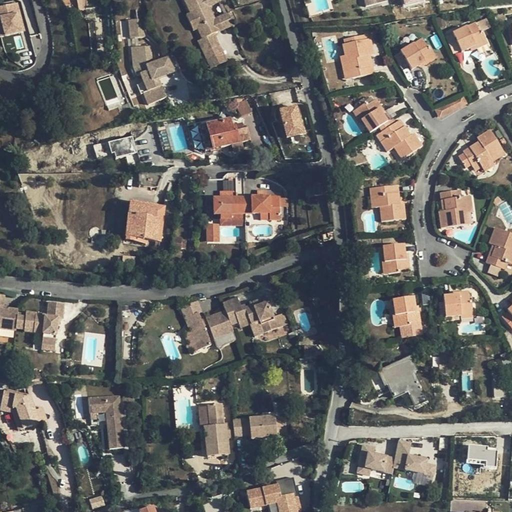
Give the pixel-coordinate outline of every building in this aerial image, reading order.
[(201,49),(203,55),(220,47),(214,34),(234,25),(228,12),(214,18),(209,6),(223,0),(222,0),(197,0),(196,0),(184,0),(190,13),(194,12),(201,29),(198,30),(202,39),(200,40),(203,48),(201,49)] [(0,39),(24,32),(19,17),(21,16),(16,1),(0,6),(0,39)] [(194,12),(186,15),(193,32),(198,30),(201,29),(194,12)] [(131,38),(132,38),(140,38),(145,37),(139,20),(129,21),(131,38)] [(475,25),(452,36),(460,52),(461,54),(469,50),(486,42),(482,34),(479,34),(475,25)] [(376,75),(374,66),(371,66),(368,56),(372,55),(375,54),(372,40),(369,40),(368,36),(345,41),(346,45),(343,46),(346,57),(350,72),(354,71),(356,79),(376,75)] [(452,55),(460,52),(452,36),(445,39),(452,55)] [(132,38),(133,48),(141,48),(140,38),(132,38)] [(421,41),(415,44),(420,66),(435,57),(429,49),(427,50),(421,41)] [(487,46),(486,42),(469,50),(470,54),(487,46)] [(420,66),(415,44),(401,53),(412,71),(419,67),(420,66)] [(140,74),(144,83),(148,92),(144,94),(148,105),(166,98),(158,79),(174,72),(168,57),(152,64),(151,47),(141,48),(133,48),(132,49),(134,68),(137,75),(140,74)] [(220,47),(203,55),(209,69),(226,61),(220,47)] [(347,81),(356,79),(354,71),(350,72),(346,57),(341,58),(347,81)] [(420,66),(420,70),(436,61),(435,57),(420,66)] [(148,92),(144,83),(137,86),(141,95),(148,92)] [(235,105),(241,118),(252,113),(247,100),(235,105)] [(379,110),(381,108),(376,100),(367,106),(365,103),(356,110),(363,120),(361,122),(370,133),(379,128),(387,122),(382,114),(379,110)] [(453,104),(446,109),(448,113),(456,109),(453,104)] [(301,134),(294,107),(277,112),(284,139),(301,134)] [(359,123),(361,122),(363,120),(356,110),(352,113),(359,123)] [(230,119),(206,125),(213,150),(247,141),(242,124),(232,126),(230,119)] [(391,127),(388,123),(379,128),(383,133),(385,131),(387,134),(406,129),(403,125),(401,121),(391,127)] [(213,150),(206,125),(199,127),(205,152),(213,150)] [(135,130),(138,135),(145,131),(142,126),(135,130)] [(411,128),(406,129),(408,132),(406,134),(409,136),(414,133),(411,128)] [(423,146),(414,133),(409,136),(406,134),(408,132),(406,129),(387,134),(388,135),(385,137),(386,139),(384,141),(391,151),(393,149),(402,161),(423,146)] [(138,135),(141,140),(148,137),(145,131),(138,135)] [(479,169),(490,162),(487,158),(499,151),(487,131),(475,139),(477,142),(478,144),(474,147),(473,144),(459,153),(470,169),(477,165),(479,169)] [(387,134),(379,136),(376,138),(388,153),(391,151),(384,141),(386,139),(385,137),(388,135),(387,134)] [(109,141),(113,158),(137,153),(133,135),(109,141)] [(502,156),(499,151),(487,158),(490,162),(502,156)] [(492,166),(490,162),(479,169),(481,172),(492,166)] [(138,171),(138,188),(158,188),(162,177),(162,171),(138,171)] [(313,185),(314,197),(324,195),(322,183),(313,185)] [(398,187),(378,189),(379,197),(375,197),(376,209),(380,209),(381,222),(405,219),(403,204),(398,205),(397,200),(400,200),(398,187)] [(371,210),(376,209),(375,197),(379,197),(378,189),(369,190),(371,210)] [(467,226),(465,213),(462,197),(461,190),(438,194),(439,202),(442,202),(444,213),(441,213),(436,214),(439,230),(467,226)] [(220,199),(221,220),(232,219),(231,214),(245,214),(260,214),(269,213),(269,221),(280,220),(280,197),(236,198),(220,199)] [(158,206),(130,203),(125,238),(148,241),(155,242),(157,242),(160,218),(156,218),(158,206)] [(165,207),(158,206),(156,218),(160,218),(163,218),(165,207)] [(205,223),(206,242),(219,242),(219,223),(205,223)] [(486,244),(490,245),(493,246),(489,255),(487,254),(484,264),(503,271),(506,263),(509,264),(511,255),(511,235),(492,228),(486,244)] [(405,260),(404,254),(404,244),(383,246),(384,263),(387,263),(388,274),(399,273),(399,270),(409,269),(408,260),(405,260)] [(467,291),(456,292),(456,296),(451,296),(444,296),(445,317),(461,316),(461,314),(471,313),(470,301),(467,301),(467,291)] [(6,298),(0,296),(0,329),(16,331),(16,330),(24,330),(24,332),(43,334),(42,346),(55,347),(58,319),(63,320),(64,306),(49,304),(47,318),(36,317),(36,315),(26,314),(25,318),(17,318),(18,311),(8,310),(8,312),(4,312),(1,311),(2,306),(5,307),(6,298)] [(420,321),(419,312),(416,313),(415,307),(414,297),(392,300),(395,317),(398,316),(399,327),(409,325),(409,323),(420,321)] [(254,308),(268,303),(266,298),(252,304),(253,306),(254,308)] [(197,303),(181,309),(190,331),(197,351),(211,346),(210,342),(214,340),(234,333),(231,326),(238,323),(240,329),(254,323),(259,322),(264,334),(278,329),(268,303),(254,308),(253,306),(246,309),(245,306),(241,308),(238,299),(223,305),(225,312),(206,319),(207,322),(202,324),(201,321),(199,314),(201,313),(197,303)] [(511,305),(506,311),(507,312),(502,316),(511,327),(511,305)] [(259,336),(264,334),(259,322),(254,323),(259,336)] [(190,331),(184,334),(192,353),(197,351),(190,331)] [(234,333),(214,340),(217,347),(221,349),(223,346),(227,345),(237,341),(234,333)] [(440,366),(451,366),(452,356),(440,356),(440,366)] [(414,372),(387,384),(394,399),(408,393),(415,406),(427,400),(414,372)] [(35,411),(30,395),(25,397),(17,396),(17,393),(5,391),(4,398),(6,406),(17,408),(20,419),(17,420),(21,430),(24,429),(39,424),(35,411)] [(119,397),(88,400),(90,414),(96,414),(106,413),(110,450),(124,449),(119,397)] [(204,428),(207,458),(229,456),(227,438),(226,426),(223,426),(221,405),(208,406),(210,427),(204,428)] [(35,411),(39,424),(47,422),(42,409),(35,411)] [(275,418),(277,437),(286,436),(284,417),(275,418)] [(277,437),(275,418),(233,423),(233,425),(234,437),(250,436),(251,439),(277,437)] [(227,438),(234,437),(233,425),(226,426),(227,438)] [(437,459),(410,455),(411,441),(397,439),(393,469),(435,475),(437,459)] [(468,444),(466,462),(495,466),(497,447),(468,444)] [(369,476),(370,471),(392,473),(394,452),(360,448),(357,475),(369,476)] [(298,497),(294,478),(276,482),(277,486),(246,493),(250,509),(278,503),(279,511),(297,511),(294,498),(298,497)] [(102,496),(89,501),(93,510),(105,505),(102,496)]
